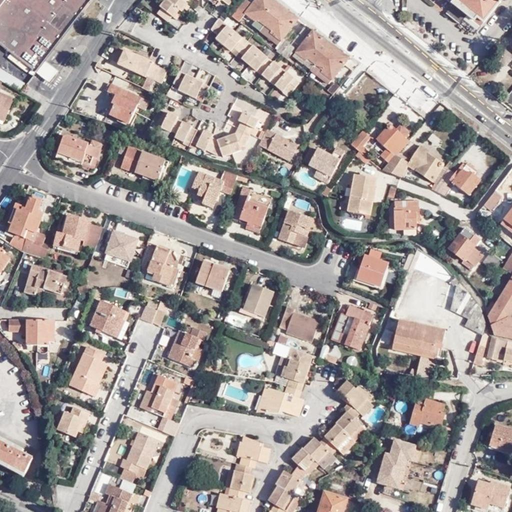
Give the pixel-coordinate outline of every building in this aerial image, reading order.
[(91,0),(0,0),(0,44),(36,73),(91,0)] [(165,0),(163,0),(158,6),(161,9),(167,1),(165,0)] [(186,4),(180,0),(169,0),(168,2),(180,12),(182,14),(188,6),(186,4)] [(234,19),(242,24),(248,16),(256,22),(259,20),(266,26),(282,6),(274,0),(258,0),(255,4),(249,0),(234,19)] [(478,17),(484,23),(502,1),(500,0),(455,0),(456,1),(454,4),(467,15),(475,21),(478,17)] [(167,1),(161,9),(162,10),(158,15),(169,23),(172,19),(174,20),(178,15),(180,12),(168,2),(167,1)] [(446,13),(460,24),(467,15),(454,4),(446,13)] [(282,6),(266,26),(274,31),(272,33),(282,41),(299,20),(282,6)] [(474,36),(484,23),(478,17),(475,21),(467,15),(460,24),(474,36)] [(235,32),(220,20),(219,20),(211,31),(220,38),(217,41),(223,46),(235,32)] [(317,65),(332,45),(315,31),(298,53),(308,61),(310,59),(317,65)] [(248,42),(235,32),(223,46),(231,52),(234,50),(238,53),(248,42)] [(261,51),(248,42),(238,53),(244,58),(242,60),(249,65),(261,51)] [(279,53),(281,54),(283,56),(292,46),(288,42),(279,53)] [(350,58),(332,45),(317,65),(325,71),(324,73),(333,80),(350,58)] [(298,50),(292,46),(283,56),(289,60),(298,50)] [(147,76),(154,80),(162,83),(167,71),(153,64),(154,63),(143,58),(141,60),(136,57),(137,56),(135,55),(126,50),(119,65),(136,72),(138,69),(148,74),(147,76)] [(274,62),(261,51),(249,65),(258,73),(260,71),(264,74),(274,62)] [(287,72),(274,62),(264,74),(262,76),(271,82),(273,80),(278,83),(287,72)] [(325,71),(317,65),(313,70),(321,76),(324,73),(325,71)] [(0,69),(0,79),(20,91),(25,83),(0,69)] [(147,78),(147,76),(148,74),(138,69),(136,72),(147,78)] [(180,72),(174,83),(183,88),(181,91),(188,94),(196,78),(181,71),(180,72)] [(303,84),(287,72),(278,83),(276,86),(285,93),(288,91),(293,95),(303,84)] [(330,83),(333,80),(324,73),(321,76),(330,83)] [(142,87),(149,90),(154,80),(147,76),(147,78),(142,87)] [(196,78),(188,94),(197,99),(198,97),(204,100),(210,88),(205,85),(206,84),(196,78)] [(335,96),(343,86),(338,82),(330,92),(335,96)] [(112,113),(131,123),(143,99),(115,84),(111,91),(117,94),(112,103),(116,106),(112,113)] [(0,119),(6,122),(15,98),(0,91),(0,119)] [(25,96),(15,112),(27,119),(36,102),(25,96)] [(244,122),(241,129),(253,134),(256,128),(258,129),(262,120),(247,112),(242,121),(244,122)] [(174,135),(177,136),(185,121),(180,119),(181,117),(173,113),(165,128),(173,132),(174,135)] [(185,121),(177,136),(188,142),(190,140),(192,141),(198,130),(195,129),(196,127),(185,121)] [(396,157),(409,143),(404,139),(409,134),(399,126),(394,131),(389,127),(378,140),(388,149),(381,157),(390,164),(396,157)] [(253,134),(241,129),(238,135),(228,138),(233,154),(242,151),(244,146),(248,144),(253,134)] [(263,139),(261,144),(292,162),(301,147),(268,129),(263,139)] [(198,130),(192,141),(199,145),(199,147),(204,150),(207,150),(215,135),(207,131),(205,133),(198,130)] [(370,137),(365,132),(353,145),(360,150),(370,137)] [(92,142),(69,133),(61,156),(98,171),(106,149),(104,148),(106,143),(99,141),(97,146),(91,144),(92,142)] [(433,134),(428,141),(436,147),(441,140),(433,134)] [(215,135),(207,150),(210,149),(222,158),(233,154),(228,138),(218,141),(216,136),(215,135)] [(334,156),(320,149),(318,152),(312,148),(305,162),(311,165),(311,166),(319,171),(316,177),(330,185),(347,152),(339,147),(334,156)] [(438,187),(446,175),(442,171),(445,167),(429,155),(430,153),(422,147),(409,165),(396,157),(390,164),(385,170),(403,177),(408,167),(438,187)] [(168,171),(171,163),(131,148),(123,168),(145,176),(144,178),(159,184),(165,170),(168,171)] [(370,165),(373,161),(367,156),(364,160),(370,165)] [(435,191),(446,198),(451,191),(448,188),(452,184),(469,197),(486,175),(479,170),(476,175),(465,166),(457,176),(449,170),(446,175),(438,187),(435,191)] [(222,191),(235,194),(241,176),(224,170),(222,177),(200,170),(195,185),(202,188),(200,193),(208,196),(207,202),(206,204),(217,208),(222,191)] [(372,217),(379,182),(357,178),(349,213),(372,217)] [(264,231),(272,208),(251,199),(254,190),(246,187),(238,208),(246,210),(242,222),(264,231)] [(324,195),(330,198),(335,190),(329,187),(324,195)] [(503,198),(495,192),(478,214),(481,216),(486,209),(491,212),(503,198)] [(198,198),(207,202),(208,196),(200,193),(198,198)] [(11,210),(16,203),(8,196),(2,204),(11,210)] [(21,250),(27,255),(27,254),(43,259),(47,246),(35,242),(38,233),(45,214),(40,212),(43,203),(30,198),(25,211),(19,209),(10,235),(15,237),(24,240),(21,250)] [(421,218),(421,203),(397,204),(398,232),(407,231),(407,235),(417,235),(418,218),(421,218)] [(307,242),(314,223),(290,214),(280,243),(295,248),(299,238),(307,242)] [(101,251),(110,228),(94,224),(94,222),(74,217),(71,229),(69,237),(65,236),(63,236),(61,243),(69,249),(83,252),(86,242),(90,242),(88,247),(101,251)] [(476,248),(482,240),(467,228),(451,249),(468,262),(469,260),(477,265),(485,255),(476,248)] [(35,242),(47,246),(50,237),(38,233),(35,242)] [(135,264),(142,244),(117,235),(110,255),(135,264)] [(12,244),(21,250),(24,240),(15,237),(12,244)] [(59,251),(68,253),(69,249),(61,243),(59,251)] [(153,245),(149,258),(156,260),(160,247),(153,245)] [(47,246),(43,259),(48,260),(51,247),(47,246)] [(180,258),(179,254),(162,248),(154,269),(164,274),(162,281),(174,285),(181,267),(178,265),(180,258)] [(0,273),(11,258),(0,250),(0,273)] [(362,269),(358,279),(381,288),(390,265),(381,262),(384,254),(374,250),(371,258),(365,270),(362,269)] [(365,270),(371,258),(367,256),(362,269),(365,270)] [(223,294),(231,272),(218,267),(216,270),(203,265),(196,285),(223,294)] [(33,267),(29,285),(39,288),(47,291),(64,296),(69,278),(33,267)] [(511,278),(494,310),(489,318),(496,335),(511,338),(511,278)] [(483,339),(487,324),(481,306),(471,294),(460,284),(450,313),(467,323),(465,329),(483,339)] [(39,288),(29,285),(27,294),(37,297),(37,294),(39,288)] [(84,287),(85,294),(88,292),(94,290),(92,285),(84,287)] [(266,317),(275,291),(256,285),(247,310),(266,317)] [(126,316),(130,308),(105,298),(94,323),(117,332),(125,316),(126,316)] [(359,350),(371,312),(350,305),(346,316),(348,317),(339,343),(359,350)] [(161,309),(155,325),(163,328),(169,312),(161,309)] [(314,344),(320,327),(295,318),(297,313),(289,310),(281,331),(290,334),(289,336),(314,344)] [(130,317),(126,316),(125,316),(117,332),(122,334),(130,317)] [(438,362),(446,333),(400,320),(391,348),(438,362)] [(28,346),(39,346),(51,346),(51,343),(56,343),(56,321),(9,321),(9,331),(28,331),(28,346)] [(179,354),(173,352),(170,359),(194,369),(197,363),(200,363),(204,353),(201,351),(197,350),(200,342),(205,343),(208,335),(186,326),(184,333),(180,332),(177,341),(183,343),(179,354)] [(286,339),(284,345),(291,348),(293,341),(286,339)] [(177,341),(173,352),(179,354),(183,343),(177,341)] [(511,364),(511,345),(495,341),(490,361),(506,365),(507,363),(511,364)] [(91,344),(76,378),(83,381),(81,387),(99,394),(104,383),(102,382),(96,379),(99,375),(100,375),(107,360),(104,358),(108,352),(91,344)] [(475,366),(484,367),(488,350),(480,348),(475,366)] [(318,357),(297,350),(292,362),(289,361),(284,378),(291,380),(285,394),(269,388),(259,414),(285,416),(286,413),(300,418),(306,402),(302,400),(318,357)] [(112,362),(107,360),(100,375),(99,375),(96,379),(102,382),(112,362)] [(284,378),(289,361),(284,360),(279,376),(284,378)] [(148,393),(141,410),(151,414),(153,409),(165,414),(163,420),(170,423),(180,402),(172,399),(178,385),(156,375),(156,388),(152,395),(148,393)] [(83,381),(76,378),(73,384),(81,387),(83,381)] [(194,388),(197,382),(189,379),(186,385),(194,388)] [(386,393),(389,385),(382,382),(380,381),(377,388),(386,393)] [(294,461),(300,467),(306,473),(316,462),(320,465),(331,454),(333,456),(338,451),(341,453),(354,441),(353,439),(363,428),(356,421),(371,404),(370,403),(374,398),(359,388),(357,391),(348,383),(339,393),(350,404),(344,410),(348,413),(337,424),(339,426),(321,444),(315,439),(294,461)] [(137,408),(141,410),(148,393),(144,392),(137,408)] [(444,413),(446,406),(422,398),(413,424),(420,426),(422,422),(442,428),(446,414),(444,413)] [(86,431),(94,411),(79,405),(76,411),(70,409),(62,428),(78,435),(80,429),(86,431)] [(153,409),(151,414),(163,420),(165,414),(153,409)] [(366,431),(363,428),(353,439),(354,441),(355,442),(366,431)] [(511,432),(496,428),(491,448),(511,453),(511,432)] [(137,476),(136,477),(143,480),(159,443),(139,435),(127,463),(124,462),(122,469),(125,471),(137,476)] [(0,458),(22,470),(30,455),(0,437),(0,458)] [(238,465),(236,473),(232,489),(229,497),(222,495),(218,509),(220,510),(219,511),(248,511),(250,502),(244,501),(247,493),(252,494),(257,478),(250,476),(253,469),(257,470),(259,463),(268,465),(271,454),(259,450),(261,443),(246,439),(244,445),(243,445),(239,458),(243,459),(242,465),(238,465)] [(385,452),(377,483),(399,489),(401,482),(408,459),(412,460),(413,460),(417,445),(395,439),(390,453),(385,452)] [(355,442),(354,441),(341,453),(344,456),(357,443),(355,442)] [(422,447),(417,445),(413,460),(418,462),(422,447)] [(331,454),(320,465),(323,468),(334,457),(333,456),(331,454)] [(412,460),(408,459),(401,482),(405,483),(412,460)] [(306,473),(309,475),(310,476),(320,465),(316,462),(306,473)] [(300,467),(291,477),(301,483),(309,475),(306,473),(300,467)] [(120,479),(133,485),(136,477),(137,476),(125,471),(120,479)] [(232,489),(236,473),(232,472),(227,487),(232,489)] [(290,511),(298,500),(298,499),(294,497),(302,484),(301,483),(291,477),(286,474),(278,487),(280,488),(270,503),(275,507),(272,511),(290,511)] [(506,510),(511,490),(481,480),(474,504),(489,509),(491,506),(506,510)] [(306,486),(302,484),(294,497),(298,499),(306,486)] [(104,493),(110,496),(114,487),(108,485),(104,493)] [(100,504),(96,511),(125,511),(133,496),(114,487),(110,496),(107,505),(101,502),(100,504)] [(345,511),(349,500),(329,493),(322,511),(345,511)] [(92,495),(90,500),(95,503),(100,504),(101,502),(102,500),(92,495)] [(298,500),(290,511),(294,511),(301,501),(298,500)] [(96,511),(100,504),(95,503),(91,511),(96,511)]
